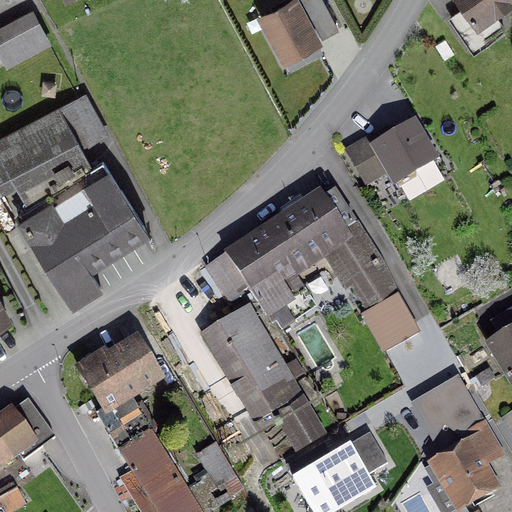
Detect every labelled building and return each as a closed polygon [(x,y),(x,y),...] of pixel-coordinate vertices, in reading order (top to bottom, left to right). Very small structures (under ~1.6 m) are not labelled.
[(300,0),(307,13),(322,5),(318,0),(300,0)] [(508,0),(454,0),(462,11),(449,20),(471,50),(502,29),(490,12),(508,0)] [(282,61),(315,43),(293,1),(260,19),(282,61)] [(46,44),(31,16),(0,32),(0,55),(6,66),(46,44)] [(500,103),(509,97),(500,81),(491,87),(500,103)] [(73,137),(93,126),(78,98),(0,139),(0,180),(8,176),(25,209),(16,216),(72,306),(99,289),(85,267),(143,231),(101,163),(90,169),(73,137)] [(430,161),(411,129),(390,141),(385,133),(348,155),(365,183),(386,170),(393,183),(430,161)] [(366,309),(392,291),(361,238),(332,194),(229,261),(226,256),(206,269),(227,301),(246,289),(264,316),(270,325),(275,322),(280,330),(291,322),(286,314),(308,299),(289,270),(320,250),(345,289),(350,285),(366,309)] [(383,352),(416,334),(396,298),(363,316),(383,352)] [(278,372),(242,313),(202,336),(255,424),(276,411),(299,448),(317,437),(285,383),(300,374),(293,363),(278,372)] [(511,331),(487,347),(511,386),(511,331)] [(75,368),(103,412),(126,398),(157,379),(136,345),(109,361),(103,351),(75,368)] [(475,379),(480,387),(492,379),(487,372),(475,379)] [(133,408),(126,398),(103,412),(95,417),(130,473),(118,480),(137,511),(210,511),(215,509),(205,494),(222,484),(229,496),(241,489),(214,445),(197,456),(208,473),(197,480),(199,484),(185,493),(150,436),(153,435),(155,428),(140,404),(133,408)] [(22,462),(41,448),(53,439),(26,402),(0,420),(0,466),(17,455),(22,462)] [(511,432),(511,431),(511,413),(503,419),(511,432)] [(496,450),(481,425),(468,432),(473,441),(431,465),(458,510),(493,489),(477,462),(496,450)] [(316,511),(328,511),(371,486),(348,448),(297,478),(316,511)] [(0,506),(3,511),(10,511),(23,505),(15,491),(0,499),(0,506)]
